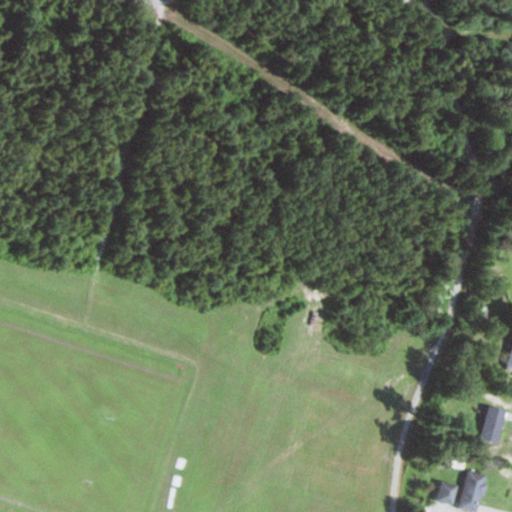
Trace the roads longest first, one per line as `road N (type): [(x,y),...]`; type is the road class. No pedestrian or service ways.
road 1 (track): [(392,511),(406,425),(449,318),(480,194),(442,48),(411,0)]
road 2 (track): [(167,0),(100,260)]
